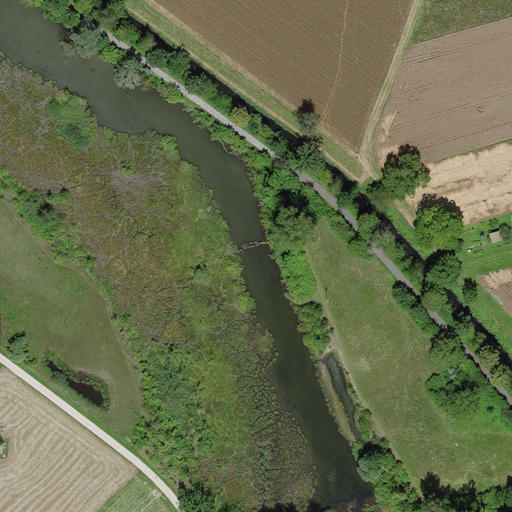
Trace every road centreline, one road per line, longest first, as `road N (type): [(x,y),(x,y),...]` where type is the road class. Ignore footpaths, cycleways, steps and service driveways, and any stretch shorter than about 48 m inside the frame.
road 1 (unclassified): [(511,405),(313,183),(58,0)]
road 2 (track): [(183,511),(0,358)]
